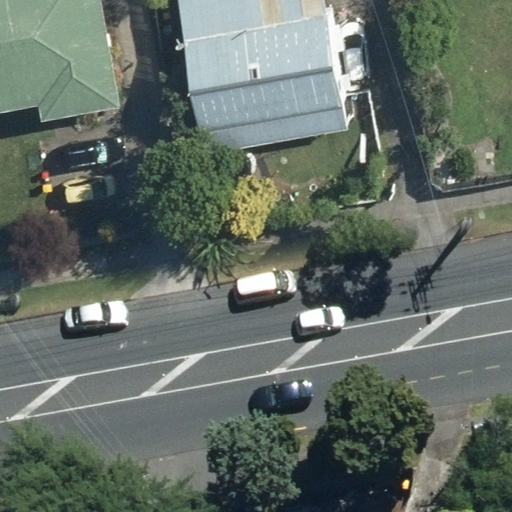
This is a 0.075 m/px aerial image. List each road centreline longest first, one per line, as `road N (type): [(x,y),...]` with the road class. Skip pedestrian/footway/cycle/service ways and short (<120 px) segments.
road 1 (secondary): [(511,312),(243,360)]
road 2 (secondary): [(243,360),(0,411)]
road 3 (residential): [(198,511),(243,360)]
